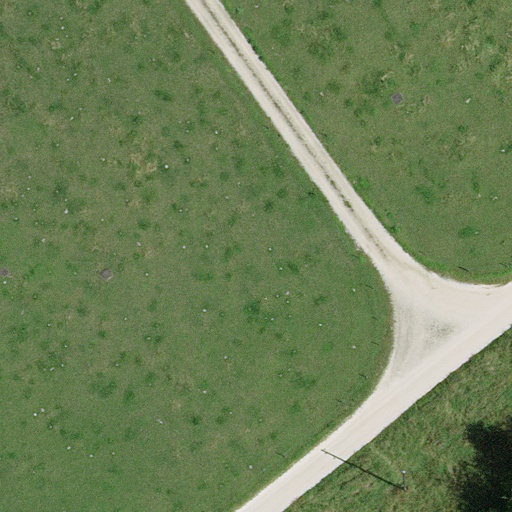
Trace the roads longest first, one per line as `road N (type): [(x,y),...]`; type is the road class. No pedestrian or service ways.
road 1 (track): [(447,345),(199,0)]
road 2 (track): [(511,287),(257,511)]
